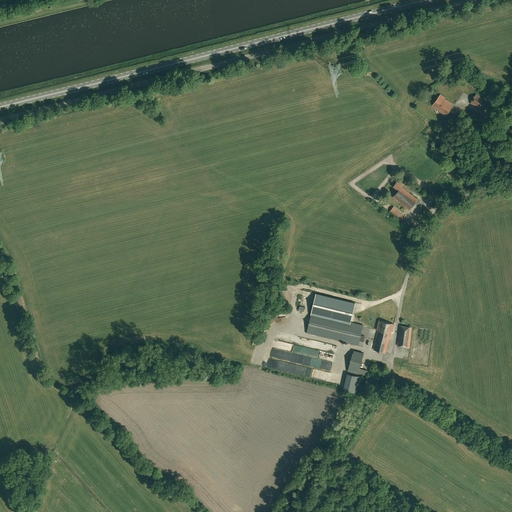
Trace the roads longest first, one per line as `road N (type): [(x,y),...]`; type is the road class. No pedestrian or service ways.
road 1 (unclassified): [(0,121),(483,0)]
road 2 (primary): [(0,107),(426,0)]
road 3 (unclassified): [(300,511),(387,380),(406,282),(431,214),(511,184)]
road 4 (track): [(200,511),(173,484),(149,474),(92,410),(42,376),(0,250)]
road 5 (track): [(389,375),(511,452)]
